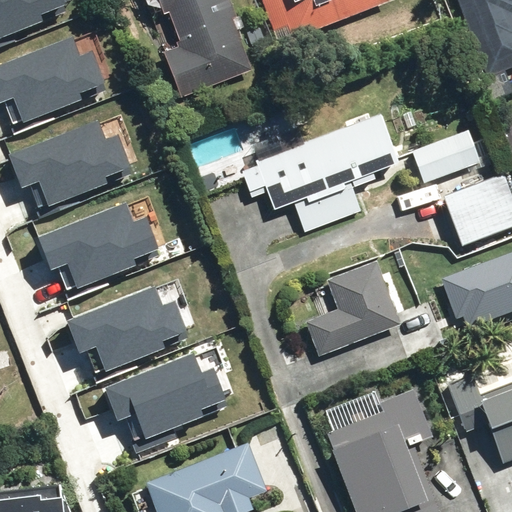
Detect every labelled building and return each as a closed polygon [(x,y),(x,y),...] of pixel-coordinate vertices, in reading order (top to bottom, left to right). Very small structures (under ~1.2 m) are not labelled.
[(12,0),(4,3),(2,0),(0,0),(0,45),(32,33),(19,0),(12,0)] [(249,71),(220,0),(139,0),(149,25),(165,18),(178,50),(160,57),(177,100),(249,71)] [(257,0),(271,33),(289,26),(293,36),(387,0),(257,0)] [(511,0),(452,0),(485,81),(511,70),(511,23),(511,21),(511,20),(511,0)] [(48,76),(40,54),(0,69),(0,135),(76,105),(62,70),(48,76)] [(262,193),(269,212),(290,204),(298,227),(357,204),(348,181),(396,163),(378,117),(253,165),(255,168),(238,175),(247,199),(262,193)] [(465,134),(410,154),(421,185),(476,165),(465,134)] [(80,157),(72,135),(0,163),(0,199),(19,193),(29,218),(108,187),(94,151),(80,157)] [(511,214),(497,176),(440,199),(424,205),(427,213),(431,211),(434,218),(438,217),(442,226),(450,222),(460,249),(511,227),(511,214)] [(114,232),(105,210),(19,244),(32,275),(52,267),(63,293),(142,261),(128,226),(114,232)] [(336,309),(302,323),(318,359),(376,333),(369,316),(374,313),(367,296),(375,292),(364,266),(325,283),(336,309)] [(145,312),(136,290),(50,324),(62,356),(83,348),(93,373),(172,342),(158,307),(145,312)] [(511,462),(511,358),(465,380),(462,373),(441,382),(463,430),(478,424),(483,435),(486,433),(501,467),(511,462)] [(149,380),(85,403),(101,446),(193,412),(175,365),(147,375),(149,380)] [(370,392),(322,412),(331,433),(324,435),(331,454),(322,458),(329,474),(332,472),(348,511),(400,511),(413,507),(415,511),(436,511),(414,457),(403,461),(399,451),(430,438),(411,391),(375,406),(370,392)] [(241,448),(127,495),(133,511),(248,511),(245,502),(260,495),(241,448)] [(0,511),(56,511),(57,500),(0,503),(0,511)]
